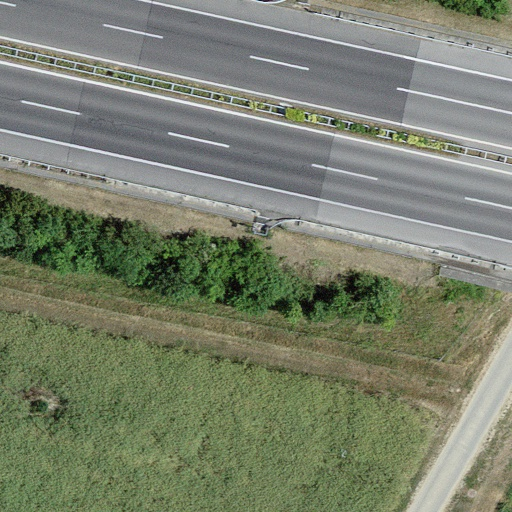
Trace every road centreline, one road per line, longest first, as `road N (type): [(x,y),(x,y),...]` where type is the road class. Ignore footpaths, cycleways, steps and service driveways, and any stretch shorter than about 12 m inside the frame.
road 1 (motorway): [(0,97),(511,208)]
road 2 (motorway): [(511,113),(0,3)]
road 3 (track): [(511,358),(423,511)]
